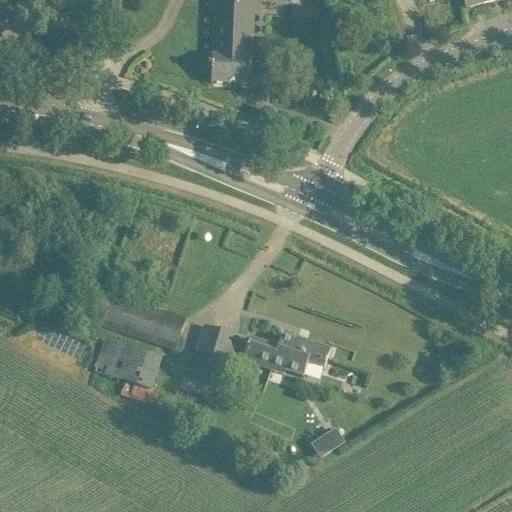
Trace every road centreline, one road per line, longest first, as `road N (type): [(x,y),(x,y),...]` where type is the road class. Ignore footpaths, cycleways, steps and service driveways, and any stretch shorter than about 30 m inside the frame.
road 1 (unclassified): [(312,190),(373,103),(450,52),(511,37)]
road 2 (tertiary): [(202,156),(96,123),(0,109)]
road 3 (tertiary): [(299,208),(400,257),(450,269)]
road 4 (tertiary): [(450,269),(417,241),(312,190)]
